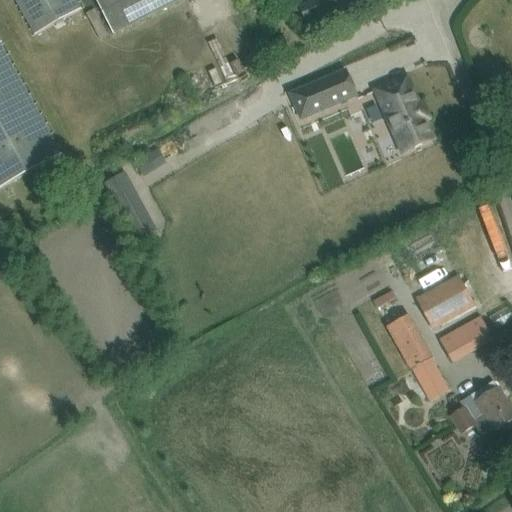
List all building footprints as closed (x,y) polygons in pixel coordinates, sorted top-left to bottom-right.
[(14,0),(35,36),(82,10),(75,0),(14,0)] [(95,0),(114,36),(185,1),(184,0),(95,0)] [(307,23),(320,17),(338,9),(334,0),(316,0),(300,7),(307,23)] [(282,36),(269,43),(276,55),(290,48),(282,36)] [(0,189),(63,154),(0,40),(0,189)] [(346,72),(291,95),(301,119),(356,96),(346,72)] [(402,79),(375,91),(403,153),(434,140),(412,89),(407,91),(402,79)] [(166,164),(157,150),(135,163),(143,178),(166,164)] [(136,242),(150,235),(157,231),(126,172),(105,184),(136,242)] [(432,329),(457,315),(474,305),(459,277),(417,301),(432,329)] [(409,315),(387,328),(412,371),(434,357),(409,315)] [(482,319),(465,329),(441,343),(452,363),(494,340),(482,319)] [(464,410),(451,418),(461,435),(475,426),(479,433),(484,435),(491,430),(493,433),(511,420),(511,409),(499,388),(498,389),(494,382),(460,403),(464,410)]
